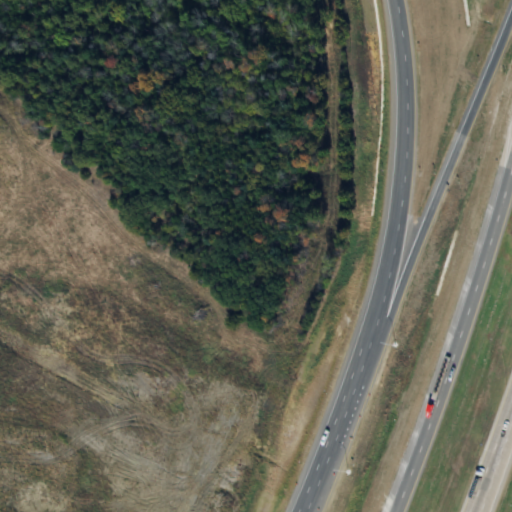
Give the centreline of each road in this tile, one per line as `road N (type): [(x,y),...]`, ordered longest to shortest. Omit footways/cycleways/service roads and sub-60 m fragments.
road 1 (motorway): [(511,13),(357,402),(328,439)]
road 2 (motorway): [(511,151),(482,266),(392,511)]
road 3 (secondary): [(396,186),(351,382),(300,511)]
road 4 (secondary): [(387,0),(397,81),(396,186)]
road 5 (motorway): [(471,511),(511,396)]
